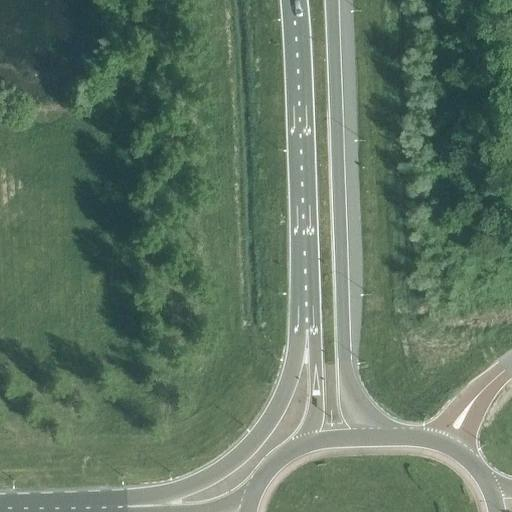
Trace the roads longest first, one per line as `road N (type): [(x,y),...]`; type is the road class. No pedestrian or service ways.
road 1 (motorway): [(388,438),(360,417),(345,379),(331,0)]
road 2 (motorway): [(300,0),(313,328)]
road 3 (motorway): [(313,328),(251,442),(147,511)]
